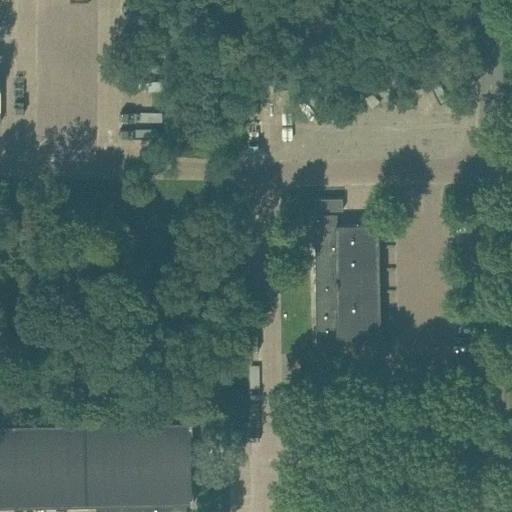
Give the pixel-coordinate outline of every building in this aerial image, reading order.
[(294,107),(293,87),(277,87),(278,108),(294,107)] [(315,209),(343,208),(342,196),(314,197),(315,209)] [(339,337),(379,336),(377,223),(337,224),(337,215),(337,212),(315,213),(316,247),(321,247),(321,292),(316,292),(317,348),(340,348),(339,337)] [(192,502),(194,502),(192,444),(192,420),(190,420),(190,421),(95,423),(0,424),(0,504),(97,503),(96,511),(186,511),(187,501),(192,501),(192,502)] [(217,433),(217,444),(228,444),(228,433),(217,433)]
